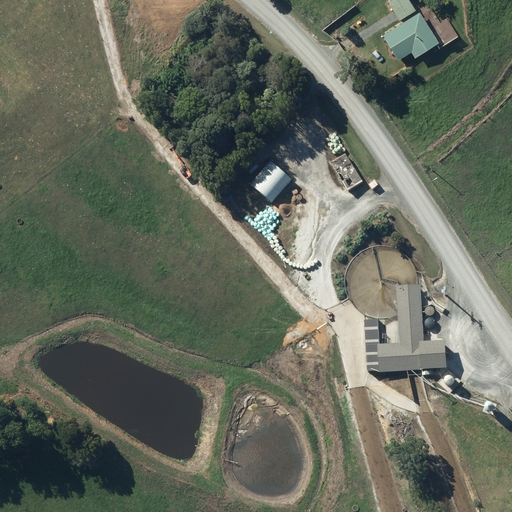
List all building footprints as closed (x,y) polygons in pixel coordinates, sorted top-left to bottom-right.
[(400,21),(416,11),(409,0),(390,0),(388,2),(400,21)] [(415,58),(439,43),(420,13),(383,36),(399,61),(412,53),(415,58)] [(364,179),(349,154),(333,164),(348,189),(364,179)] [(273,200),(290,180),(271,164),(253,184),(273,200)] [(381,372),(447,368),(446,339),(424,341),(420,284),(395,285),(398,342),(379,343),(381,372)]
